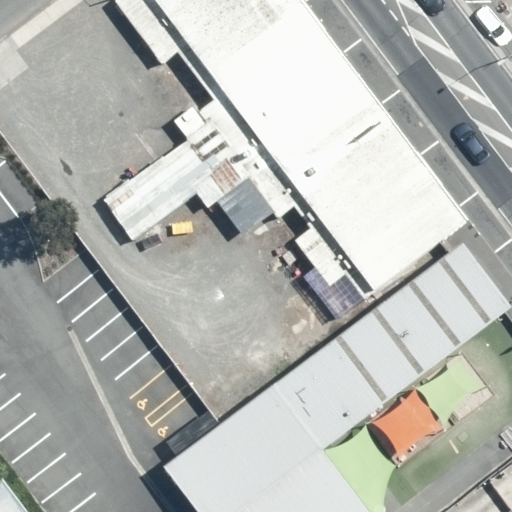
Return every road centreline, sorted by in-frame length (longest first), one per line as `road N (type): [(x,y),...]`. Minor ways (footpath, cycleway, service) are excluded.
road 1 (secondary): [(511,197),(362,0)]
road 2 (secondary): [(427,0),(511,112)]
